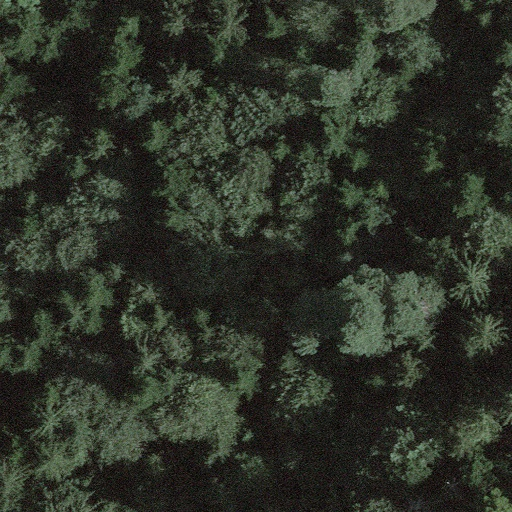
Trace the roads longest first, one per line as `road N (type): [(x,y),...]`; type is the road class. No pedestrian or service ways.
road 1 (track): [(511,323),(453,389),(365,464),(283,511)]
road 2 (track): [(0,125),(44,89),(116,0)]
